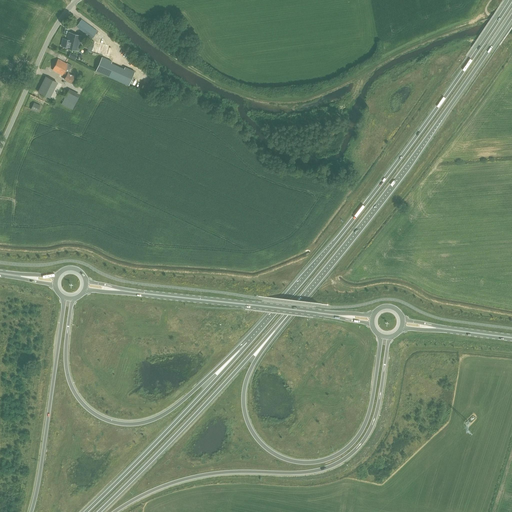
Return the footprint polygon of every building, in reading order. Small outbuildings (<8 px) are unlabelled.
[(82,19),(77,26),(92,37),(97,31),(82,19)] [(67,39),(63,38),(61,46),(66,47),(65,47),(78,50),(81,35),(69,32),(67,39)] [(89,51),(109,56),(110,50),(90,45),(89,51)] [(127,63),(130,61),(123,55),(121,58),(127,63)] [(112,61),(102,57),(96,71),(128,85),(135,71),(125,67),(124,69),(111,63),(112,61)] [(71,82),(75,76),(68,73),(72,65),(67,63),(58,59),(52,70),(62,75),(63,74),(66,75),(64,79),(71,82)] [(56,81),(45,76),(38,91),(49,97),(56,81)] [(72,110),(80,94),(69,89),(62,104),(72,110)] [(40,106),(34,103),(31,109),(37,112),(40,106)]
